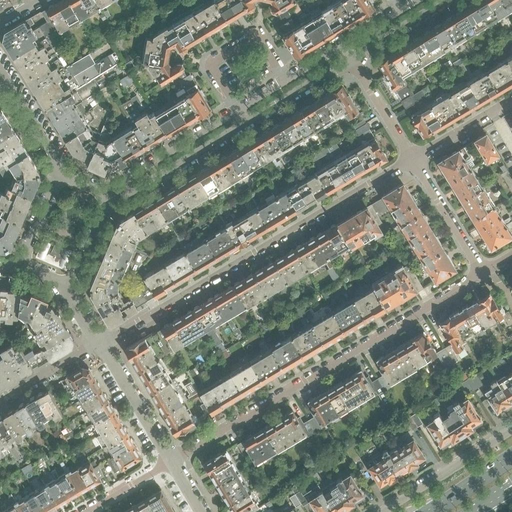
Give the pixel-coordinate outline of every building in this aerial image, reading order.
[(48,8),(48,9),(54,19),(59,29),(60,30),(79,19),(68,0),(62,0),(53,6),(52,5),(49,7),(48,8)] [(68,0),(79,19),(98,8),(100,7),(95,0),(68,0)] [(203,3),(192,9),(194,12),(207,33),(209,32),(225,22),(227,21),(214,0),(213,0),(204,5),(203,3)] [(214,0),(227,21),(227,20),(235,16),(241,12),(246,9),(241,0),(214,0)] [(241,0),(246,9),(247,8),(247,9),(248,8),(248,9),(251,9),(253,8),(254,5),(254,4),(252,1),(255,0),(254,0),(241,0)] [(272,5),(271,8),(273,10),(275,11),(276,11),(276,12),(277,11),(278,12),(278,13),(278,14),(281,12),(287,9),(290,7),(288,5),(290,3),(295,0),(278,0),(279,0),(273,4),(272,5)] [(295,0),(290,3),(297,15),(302,12),(295,0)] [(325,10),(322,12),(335,32),(341,28),(348,24),(353,20),(354,20),(342,0),(325,10)] [(341,0),(342,0),(354,20),(374,8),(368,0),(341,0)] [(508,11),(501,0),(478,0),(474,3),(487,24),(508,11)] [(511,8),(511,0),(501,0),(508,11),(511,8)] [(487,24),(474,3),(453,16),(465,37),(487,24)] [(299,18),(302,24),(303,24),(315,44),(317,43),(321,40),(328,36),(335,32),(322,12),(319,6),(299,18)] [(48,9),(42,12),(48,22),(54,19),(48,9)] [(191,9),(171,21),(173,24),(187,45),(198,38),(198,39),(198,38),(202,39),(203,38),(204,38),(204,35),(205,34),(207,33),(194,12),(193,12),(191,9)] [(291,16),(287,9),(281,12),(285,19),(291,16)] [(465,37),(453,16),(432,29),(445,50),(465,37)] [(6,32),(4,40),(8,46),(11,44),(32,31),(29,27),(34,24),(30,18),(25,21),(6,32)] [(11,44),(8,46),(8,47),(11,50),(13,54),(14,57),(59,29),(54,19),(48,22),(32,31),(11,44)] [(284,23),(278,27),(286,41),(295,56),(315,44),(303,24),(302,24),(294,29),(291,26),(288,21),(284,23)] [(153,35),(152,38),(170,42),(173,45),(176,43),(180,49),(184,51),(184,50),(186,49),(187,45),(173,24),(167,28),(166,27),(153,35)] [(59,29),(14,57),(21,67),(54,45),(55,46),(60,43),(65,39),(61,33),(60,30),(59,29)] [(154,31),(142,29),(143,31),(146,36),(147,37),(152,38),(153,35),(154,31)] [(445,50),(432,29),(410,42),(423,63),(445,50)] [(147,37),(143,62),(148,63),(165,65),(169,62),(167,61),(168,60),(170,47),(173,45),(170,42),(152,38),(147,37)] [(423,63),(410,42),(389,55),(391,59),(402,76),(423,63)] [(54,45),(21,67),(27,77),(58,58),(55,54),(58,52),(55,46),(54,45)] [(72,76),(40,97),(46,107),(121,59),(115,51),(111,54),(111,53),(95,63),(73,76),(72,76)] [(64,68),(34,87),(40,97),(72,76),(73,76),(95,63),(89,53),(82,58),(77,60),(74,62),(69,65),(66,67),(64,68),(64,67),(64,68)] [(414,95),(402,76),(391,59),(389,55),(378,62),(387,78),(405,107),(414,102),(410,97),(414,95)] [(491,65),(485,55),(480,57),(486,67),(491,65)] [(58,58),(27,77),(33,87),(34,87),(64,68),(58,58)] [(121,59),(46,107),(53,118),(107,84),(103,78),(101,74),(111,68),(122,61),(121,59)] [(511,83),(511,70),(505,59),(487,70),(499,91),(506,86),(511,83)] [(131,60),(124,64),(128,70),(134,66),(131,60)] [(142,61),(134,67),(137,71),(143,67),(146,65),(147,67),(148,65),(157,78),(158,77),(162,82),(174,74),(176,73),(182,69),(183,65),(182,63),(178,62),(171,66),(169,62),(165,65),(148,63),(143,62),(142,61)] [(452,69),(447,61),(441,65),(445,73),(452,69)] [(190,75),(187,77),(182,69),(176,73),(177,75),(175,75),(186,92),(174,100),(188,122),(210,108),(190,75)] [(499,91),(487,70),(468,82),(480,102),(499,91)] [(480,102),(468,82),(451,92),(449,90),(450,90),(446,85),(444,86),(449,93),(461,113),(469,109),(480,102)] [(107,84),(53,118),(59,128),(85,111),(83,107),(89,104),(91,107),(102,100),(97,92),(101,89),(107,85),(108,85),(107,84)] [(358,111),(347,93),(342,84),(335,88),(322,96),(335,118),(345,111),(349,117),(358,111)] [(442,124),(426,97),(422,91),(420,93),(422,97),(420,98),(424,104),(426,103),(428,107),(411,117),(423,136),(442,124)] [(461,113),(449,93),(431,103),(427,97),(426,97),(442,124),(450,120),(461,113)] [(136,95),(131,99),(136,107),(141,103),(136,95)] [(335,118),(322,96),(301,109),(314,131),(335,118)] [(157,141),(140,113),(136,107),(131,99),(119,105),(132,126),(146,148),(157,141)] [(85,111),(59,128),(66,138),(87,125),(87,126),(90,123),(91,122),(106,107),(107,107),(102,100),(91,107),(92,107),(86,112),(85,111)] [(188,122),(174,100),(156,111),(153,106),(150,107),(167,135),(188,122)] [(167,135),(150,107),(140,113),(157,141),(167,135)] [(314,131),(301,109),(280,122),(293,144),(314,131)] [(356,129),(366,123),(363,119),(353,126),(356,129)] [(0,139),(14,131),(7,121),(6,121),(0,125),(0,139)] [(293,144),(280,122),(259,135),(272,156),(293,144)] [(372,133),(369,129),(366,123),(356,129),(359,135),(364,132),(369,141),(375,138),(372,133)] [(87,125),(66,138),(73,149),(75,151),(90,157),(100,133),(89,129),(87,126),(87,125)] [(90,157),(87,163),(104,170),(106,164),(114,167),(114,168),(125,160),(112,139),(109,134),(111,127),(104,125),(100,133),(90,157)] [(146,148),(132,126),(112,139),(125,160),(146,148)] [(0,155),(21,142),(14,131),(0,139),(0,155)] [(499,156),(486,134),(475,140),(488,162),(499,156)] [(272,156),(259,135),(239,147),(252,169),(272,156)] [(387,158),(375,138),(369,141),(355,150),(366,169),(367,168),(368,168),(371,167),(372,165),(378,161),(379,162),(387,158)] [(6,166),(27,152),(21,142),(0,155),(0,169),(0,170),(6,166)] [(252,169),(239,147),(217,160),(231,182),(252,169)] [(471,168),(466,160),(470,158),(463,147),(439,162),(450,181),(471,168)] [(366,169),(355,150),(335,162),(346,180),(347,180),(349,180),(352,179),(352,177),(360,172),(362,172),(365,171),(365,169),(366,169)] [(39,172),(27,152),(6,166),(6,167),(8,166),(14,176),(40,175),(39,172)] [(316,160),(313,155),(307,158),(311,163),(316,160)] [(231,182),(217,160),(196,173),(210,195),(231,182)] [(346,180),(335,162),(316,173),(327,192),(329,192),(332,190),(332,189),(333,189),(340,184),(342,184),(345,182),(346,181),(346,180)] [(483,187),(471,169),(471,168),(450,181),(462,199),(483,187)] [(327,192),(316,173),(299,183),(297,181),(299,179),(294,170),(289,173),(296,185),(307,204),(308,204),(309,204),(312,202),(313,201),(321,196),(322,196),(325,194),(326,193),(327,192)] [(210,195),(196,173),(176,186),(188,207),(191,212),(194,210),(190,206),(202,198),(204,202),(212,197),(210,195)] [(0,182),(31,197),(40,176),(40,175),(14,176),(0,176),(0,182)] [(31,197),(0,182),(0,197),(26,209),(31,197)] [(307,204),(296,185),(280,194),(275,185),(270,188),(276,197),(287,216),(288,215),(290,216),(293,214),(293,212),(301,207),(303,208),(306,206),(306,204),(307,204)] [(420,212),(410,195),(404,186),(400,185),(383,195),(384,197),(379,199),(384,206),(388,204),(398,221),(400,224),(420,212)] [(169,219),(188,207),(176,186),(154,199),(167,220),(177,236),(179,234),(169,219)] [(494,206),(483,187),(462,199),(474,218),(494,206)] [(26,209),(0,197),(0,212),(20,222),(26,209)] [(276,197),(256,209),(268,227),(270,227),(273,225),(274,224),(281,219),(283,219),(286,218),(287,216),(276,197)] [(146,232),(167,220),(154,199),(133,212),(151,242),(153,241),(149,235),(148,236),(146,232)] [(381,221),(375,211),(384,206),(379,199),(371,205),(356,213),(369,238),(373,235),(374,237),(383,232),(386,231),(383,226),(381,223),(382,223),(381,222),(381,221)] [(511,234),(511,222),(509,217),(503,220),(494,206),(474,218),(486,239),(491,247),(511,234)] [(268,227),(256,209),(237,220),(249,240),(254,237),(254,236),(254,235),(262,231),(264,231),(266,229),(267,228),(268,227)] [(17,228),(18,222),(19,222),(20,222),(0,212),(0,248),(6,249),(9,247),(11,243),(11,238),(12,238),(13,227),(17,228)] [(151,242),(133,212),(120,220),(119,222),(137,238),(141,235),(144,239),(146,242),(148,241),(150,243),(151,242)] [(432,231),(427,224),(420,212),(400,224),(411,243),(432,231)] [(369,238),(356,213),(342,221),(338,224),(337,223),(337,224),(348,245),(351,249),(369,238)] [(207,223),(204,219),(197,223),(200,228),(207,223)] [(249,240),(237,220),(232,223),(230,221),(225,224),(226,226),(224,227),(237,247),(249,240)] [(137,238),(119,222),(117,223),(111,238),(134,248),(137,238)] [(332,254),(348,245),(337,224),(335,225),(334,225),(331,226),(330,228),(321,233),(320,233),(317,235),(316,236),(328,257),(332,254)] [(397,229),(399,228),(398,225),(386,232),(387,233),(388,235),(391,232),(392,233),(397,230),(397,229)] [(237,247),(224,227),(205,239),(217,259),(226,254),(237,247)] [(443,249),(440,245),(432,231),(411,243),(423,261),(443,249)] [(328,257),(316,236),(315,237),(313,237),(310,239),(309,240),(308,241),(301,245),(299,245),(296,247),(296,249),(295,249),(307,269),(325,259),(328,262),(326,263),(330,268),(333,266),(331,262),(328,257)] [(136,273),(150,255),(134,248),(111,238),(102,260),(136,273)] [(217,259),(205,239),(185,251),(198,270),(217,259)] [(65,268),(72,253),(66,250),(62,249),(63,248),(54,244),(54,245),(50,243),(45,241),(38,256),(65,268)] [(288,281),(307,269),(295,249),(294,249),(292,249),(289,251),(289,253),(280,258),(278,258),(276,259),(275,261),(274,261),(286,282),(289,286),(293,293),(298,289),(294,282),(291,284),(288,281)] [(455,269),(450,261),(443,249),(423,261),(415,267),(411,269),(414,274),(420,269),(419,268),(426,264),(435,280),(455,269)] [(198,270),(185,251),(165,263),(177,283),(190,275),(198,270)] [(360,252),(355,255),(360,265),(366,262),(360,252)] [(118,283),(124,270),(136,275),(136,273),(102,260),(90,287),(90,289),(118,285),(118,283)] [(286,282),(274,261),(273,262),(272,262),(269,263),(268,265),(266,266),(260,270),(258,270),(255,272),(254,273),(254,274),(266,294),(286,282)] [(177,283),(165,263),(144,276),(143,277),(147,283),(155,296),(177,283)] [(410,281),(416,277),(414,274),(411,269),(407,271),(402,263),(394,268),(395,270),(390,272),(405,296),(416,290),(410,281)] [(373,277),(366,264),(361,267),(368,279),(373,277)] [(405,296),(390,272),(371,284),(373,288),(374,287),(386,308),(387,308),(387,307),(405,296)] [(266,294),(254,274),(253,274),(251,274),(248,276),(248,277),(243,280),(256,300),(266,294)] [(422,288),(416,277),(410,281),(416,290),(417,291),(422,288)] [(256,300),(243,280),(239,282),(237,282),(234,284),(234,285),(233,286),(245,306),(256,300)] [(112,322),(147,301),(139,288),(138,286),(139,286),(137,283),(128,284),(131,290),(132,290),(133,292),(131,292),(129,289),(124,293),(126,296),(127,296),(128,298),(124,300),(103,313),(108,321),(112,322)] [(155,296),(147,283),(139,288),(147,301),(155,296)] [(124,300),(118,291),(118,285),(90,289),(90,291),(103,313),(124,300)] [(245,306),(233,286),(231,286),(228,288),(227,289),(219,294),(217,294),(214,296),(214,297),(213,298),(225,318),(245,306)] [(374,287),(373,288),(353,300),(365,321),(366,320),(367,320),(370,319),(371,317),(380,312),(381,312),(384,310),(385,309),(386,308),(374,287)] [(6,320),(9,291),(7,291),(6,289),(2,289),(0,290),(0,316),(5,316),(5,320),(6,320)] [(17,317),(20,296),(21,293),(17,291),(9,291),(6,320),(12,321),(13,317),(17,317)] [(29,318),(39,295),(32,291),(29,297),(21,293),(20,296),(17,317),(25,323),(29,318)] [(503,314),(490,293),(471,305),(483,326),(503,314)] [(55,312),(52,306),(46,304),(48,298),(39,295),(29,318),(34,326),(55,312)] [(276,304),(271,295),(268,297),(274,306),(276,304)] [(225,318),(213,298),(212,298),(211,298),(208,300),(207,301),(205,303),(199,306),(197,306),(194,308),(193,309),(193,310),(205,330),(225,318)] [(365,321),(353,300),(333,312),(345,333),(347,333),(350,331),(350,329),(351,329),(359,324),(361,324),(364,323),(364,321),(365,321)] [(483,326),(471,305),(451,316),(464,337),(483,326)] [(205,330),(193,310),(192,310),(190,310),(187,312),(187,313),(179,318),(178,319),(177,318),(174,320),(173,322),(172,322),(184,343),(205,330)] [(345,333),(333,312),(316,322),(309,310),(304,313),(312,325),(324,345),(325,345),(326,345),(329,343),(330,342),(331,341),(338,337),(340,337),(343,335),(344,333),(345,333)] [(511,322),(511,318),(508,311),(503,314),(509,325),(511,322)] [(69,333),(59,316),(56,312),(55,312),(34,326),(37,330),(34,332),(41,343),(44,348),(69,333)] [(461,342),(465,340),(464,337),(451,316),(449,317),(448,317),(447,318),(446,319),(440,323),(452,344),(444,348),(450,359),(453,365),(459,362),(455,356),(456,356),(450,346),(452,345),(455,349),(463,345),(461,342)] [(241,334),(238,328),(236,329),(231,320),(227,322),(236,337),(239,342),(243,340),(239,335),(241,334)] [(184,343),(172,322),(169,324),(167,324),(164,326),(164,327),(162,328),(168,339),(174,349),(184,343)] [(312,325),(291,337),(303,358),(304,357),(306,357),(309,356),(309,354),(318,349),(319,349),(322,347),(323,346),(324,345),(312,325)] [(163,356),(167,353),(174,349),(168,339),(162,328),(153,334),(152,333),(129,346),(129,347),(125,349),(131,360),(132,360),(135,364),(135,366),(137,369),(138,369),(138,370),(157,359),(163,356)] [(436,352),(424,331),(402,344),(415,367),(416,367),(415,366),(437,354),(446,371),(454,366),(453,365),(450,359),(444,348),(436,352)] [(38,366),(66,349),(70,347),(72,339),(69,333),(44,348),(43,348),(38,351),(34,354),(32,351),(30,352),(37,365),(38,366)] [(493,342),(488,335),(485,337),(490,344),(493,342)] [(303,358),(291,337),(271,349),(283,370),(283,369),(285,370),(288,368),(289,366),(297,361),(299,361),(302,360),(302,358),(303,358)] [(221,343),(215,346),(219,353),(225,350),(221,343)] [(33,367),(25,355),(20,346),(15,349),(12,344),(6,347),(22,374),(26,371),(28,372),(32,370),(32,368),(33,367)] [(389,382),(415,367),(402,344),(396,348),(397,349),(388,354),(384,356),(383,355),(376,360),(385,374),(377,379),(384,391),(390,387),(388,383),(389,383),(389,382)] [(22,374),(6,347),(0,350),(0,351),(3,356),(0,357),(0,360),(12,381),(18,378),(18,376),(22,374)] [(283,370),(271,349),(251,361),(263,382),(263,381),(265,382),(268,380),(268,378),(277,373),(279,374),(282,372),(282,370),(283,370)] [(37,365),(30,352),(25,355),(33,367),(37,365)] [(204,362),(200,355),(194,358),(198,365),(204,362)] [(170,381),(157,359),(138,370),(139,371),(139,373),(141,376),(142,376),(148,385),(147,387),(149,390),(151,390),(151,392),(170,381)] [(12,381),(0,360),(0,383),(1,386),(5,384),(7,384),(12,381)] [(263,382),(251,361),(231,374),(243,394),(245,394),(248,392),(248,390),(257,385),(258,386),(261,384),(262,382),(263,382)] [(207,372),(202,364),(198,367),(203,374),(207,372)] [(493,374),(488,365),(485,367),(491,376),(493,374)] [(72,390),(93,377),(88,369),(82,368),(64,378),(71,390),(72,390)] [(511,401),(511,368),(510,370),(511,372),(511,373),(505,377),(504,375),(497,380),(511,402),(511,401)] [(384,391),(377,379),(369,383),(361,369),(354,373),(354,374),(344,380),(341,382),(341,381),(334,385),(348,407),(375,391),(377,395),(384,391)] [(482,385),(475,373),(466,379),(473,390),(482,385)] [(243,394),(231,374),(210,386),(222,406),(223,406),(224,406),(227,404),(228,403),(236,397),(238,398),(241,396),(242,394),(243,394)] [(79,401),(100,389),(99,388),(100,386),(98,383),(96,382),(93,377),(72,390),(79,401)] [(473,390),(466,379),(461,382),(468,392),(473,389),(473,390)] [(511,402),(497,380),(496,379),(490,383),(492,387),(485,392),(493,404),(492,405),(496,411),(496,410),(497,411),(498,410),(499,412),(505,408),(504,407),(511,402)] [(183,402),(170,381),(151,392),(152,393),(152,394),(153,397),(155,398),(160,407),(160,408),(162,412),(163,412),(164,413),(183,402)] [(320,423),(348,407),(334,385),(327,389),(328,390),(315,397),(315,396),(308,401),(316,416),(309,420),(316,432),(322,428),(319,424),(321,424),(320,423)] [(222,406),(210,386),(199,392),(202,397),(205,402),(212,412),(213,411),(215,412),(218,410),(218,408),(222,406)] [(37,395),(35,397),(48,418),(53,415),(54,417),(57,418),(62,414),(61,412),(54,401),(57,399),(51,389),(48,390),(48,391),(44,393),(44,392),(42,392),(40,393),(38,394),(37,395)] [(86,412),(107,400),(106,399),(106,397),(105,394),(103,393),(100,389),(79,401),(86,412)] [(202,397),(199,392),(191,397),(194,401),(202,397)] [(25,402),(24,403),(37,424),(38,426),(39,426),(40,427),(44,424),(45,423),(45,422),(44,421),(48,418),(35,397),(35,396),(34,396),(29,399),(30,400),(26,403),(25,402)] [(482,418),(478,412),(476,413),(473,407),(474,406),(470,400),(469,401),(467,399),(460,404),(458,400),(452,403),(455,408),(464,422),(466,421),(472,429),(482,422),(480,419),(482,418)] [(92,423),(113,411),(113,410),(113,408),(111,405),(109,404),(107,400),(86,412),(92,423)] [(15,409),(13,410),(26,431),(27,433),(28,433),(29,433),(33,431),(34,429),(33,427),(37,424),(24,403),(24,402),(18,406),(19,407),(15,410),(15,409)] [(180,433),(205,418),(205,416),(205,413),(196,418),(194,415),(191,417),(190,415),(183,402),(164,413),(164,414),(164,415),(166,418),(167,419),(170,423),(169,424),(175,435),(180,432),(180,433)] [(212,412),(205,402),(200,405),(205,413),(205,416),(212,412)] [(423,423),(416,412),(413,407),(408,411),(418,426),(423,423)] [(472,429),(466,421),(464,422),(455,408),(441,416),(450,431),(448,433),(453,441),(472,429)] [(4,416),(2,416),(15,438),(21,447),(23,445),(19,439),(22,438),(22,437),(23,436),(22,434),(26,431),(13,410),(13,409),(7,412),(8,414),(4,416)] [(316,432),(309,420),(301,425),(292,410),(285,414),(285,415),(272,423),(271,422),(265,426),(265,427),(264,428),(276,448),(277,450),(305,433),(307,437),(316,432)] [(390,421),(398,415),(394,410),(386,416),(390,421)] [(99,435),(120,423),(119,421),(120,419),(118,416),(116,416),(113,411),(92,423),(99,435)] [(418,426),(408,411),(402,414),(412,430),(418,426)] [(450,431),(441,416),(441,417),(438,413),(433,416),(435,419),(428,424),(429,426),(427,427),(431,433),(433,432),(437,438),(435,439),(439,445),(440,444),(442,447),(453,441),(448,433),(450,431)] [(0,437),(5,445),(6,446),(7,446),(7,447),(11,444),(12,442),(11,441),(15,438),(2,416),(0,416),(0,437)] [(106,446),(126,433),(126,432),(126,430),(124,427),(122,427),(120,423),(99,435),(96,436),(103,448),(106,446)] [(276,448),(264,428),(258,432),(259,432),(252,436),(251,435),(246,438),(245,440),(243,441),(249,451),(255,461),(276,448)] [(113,457),(133,445),(132,444),(133,442),(131,439),(129,438),(126,433),(106,446),(113,457)] [(425,455),(421,449),(420,450),(413,440),(403,446),(401,442),(395,446),(396,448),(409,469),(417,464),(416,462),(423,458),(423,457),(424,457),(423,456),(425,455)] [(249,451),(243,441),(238,444),(244,455),(249,451)] [(120,469),(140,457),(140,456),(141,455),(136,448),(135,448),(133,445),(113,457),(120,469)] [(367,471),(359,459),(360,458),(351,446),(346,449),(354,462),(358,470),(361,475),(367,471)] [(20,458),(14,447),(8,450),(15,461),(20,458)] [(409,469),(396,448),(388,453),(386,450),(381,453),(382,454),(385,458),(386,457),(398,476),(409,469)] [(236,472),(223,451),(204,463),(205,464),(204,466),(208,471),(209,470),(217,483),(236,472)] [(398,476),(386,457),(385,458),(382,454),(367,463),(370,467),(369,467),(376,478),(374,479),(378,484),(379,483),(380,484),(381,484),(382,484),(388,480),(389,481),(398,476)] [(104,476),(98,466),(98,465),(97,466),(92,459),(88,461),(81,465),(76,456),(72,459),(77,466),(89,486),(93,483),(95,483),(98,482),(98,480),(99,479),(104,476)] [(332,468),(328,461),(324,463),(328,470),(332,468)] [(89,486),(77,466),(70,470),(68,467),(66,468),(62,462),(60,463),(65,473),(71,483),(72,483),(78,492),(82,489),(85,489),(87,488),(89,486)] [(78,492),(72,483),(71,483),(65,473),(59,476),(55,469),(50,472),(55,479),(61,490),(62,489),(68,498),(71,496),(74,496),(76,494),(78,492)] [(248,492),(236,472),(217,483),(224,496),(223,497),(228,504),(248,492)] [(363,493),(360,487),(358,488),(355,484),(357,483),(353,477),(352,478),(350,475),(343,479),(342,477),(336,481),(337,483),(346,498),(348,496),(353,503),(363,496),(362,494),(363,493)] [(68,498),(62,489),(61,490),(55,479),(44,485),(51,496),(52,495),(57,504),(61,502),(64,502),(66,501),(67,498),(68,498)] [(306,500),(300,490),(299,491),(293,482),(288,485),(290,487),(301,504),(306,500)] [(353,503),(348,496),(346,498),(337,483),(324,492),(333,506),(330,508),(332,511),(340,511),(353,504),(353,503)] [(57,504),(52,495),(51,496),(44,485),(34,491),(40,502),(42,501),(47,510),(51,508),(53,508),(56,507),(57,504)] [(301,504),(290,487),(287,489),(291,496),(289,497),(296,507),(301,504)] [(169,511),(173,510),(161,489),(146,498),(155,511),(169,511)] [(333,506),(324,492),(323,492),(321,490),(316,493),(314,491),(314,490),(312,489),(311,490),(308,492),(307,493),(307,494),(307,495),(310,500),(310,501),(312,503),(311,504),(314,510),(316,509),(317,511),(332,511),(330,508),(333,506)] [(47,510),(42,501),(40,502),(34,491),(23,498),(30,508),(31,507),(34,511),(45,511),(47,510)] [(251,511),(258,508),(249,493),(248,492),(228,504),(228,505),(232,511),(234,510),(235,511),(237,511),(241,510),(241,511),(244,509),(245,511),(251,511)] [(34,511),(31,507),(30,508),(23,498),(13,504),(18,511),(34,511)] [(155,511),(146,498),(135,504),(139,511),(155,511)] [(18,511),(13,504),(8,507),(5,503),(1,505),(4,509),(2,510),(3,511),(18,511)]
